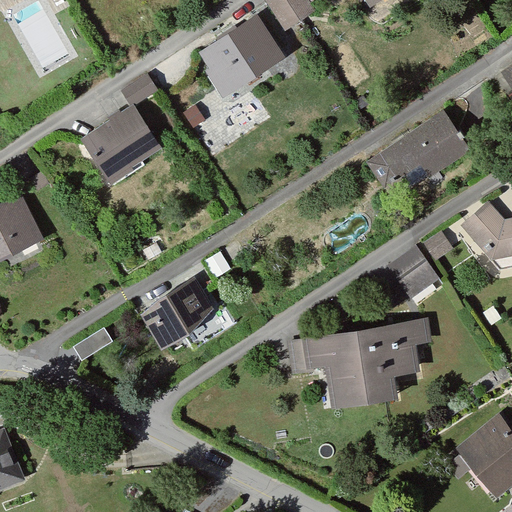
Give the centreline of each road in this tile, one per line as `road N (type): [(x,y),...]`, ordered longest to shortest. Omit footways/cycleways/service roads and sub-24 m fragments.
road 1 (residential): [(28,365),(45,344),(213,245),(511,43)]
road 2 (residential): [(149,427),(181,388),(511,168)]
road 3 (residential): [(0,156),(238,0)]
road 4 (residential): [(274,491),(149,427)]
road 5 (residential): [(149,427),(28,365)]
